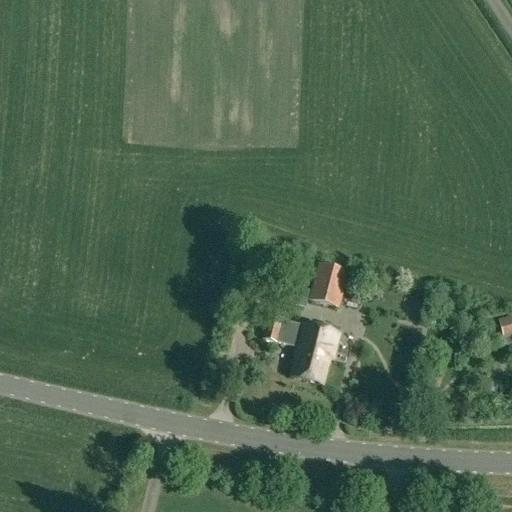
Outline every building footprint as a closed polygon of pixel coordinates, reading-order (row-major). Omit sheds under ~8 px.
[(307,289),(312,266),(289,261),(284,284),(307,289)] [(337,311),(344,285),(347,286),(350,277),(347,276),(347,275),(318,267),(308,302),(337,311)] [(304,308),(306,300),(308,292),(284,286),(280,302),(304,308)] [(276,345),(283,322),(268,318),(261,341),(276,345)] [(496,322),(501,340),(511,337),(511,321),(511,318),(496,322)] [(338,336),(301,327),(283,322),(276,345),(295,350),(293,358),(295,359),(290,378),(322,387),(329,361),(331,362),(338,336)]
